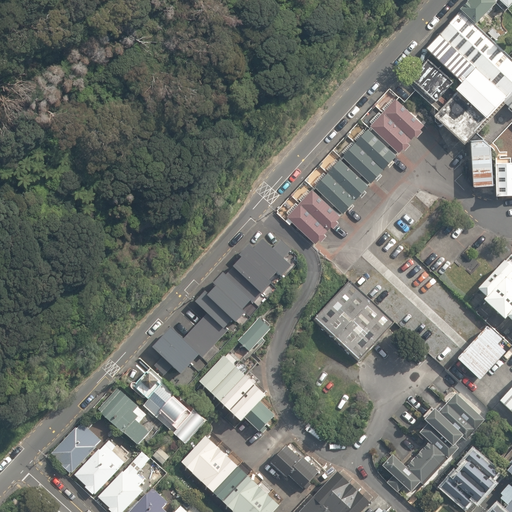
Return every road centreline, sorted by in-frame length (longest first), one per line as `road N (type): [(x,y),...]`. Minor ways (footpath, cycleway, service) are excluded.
road 1 (unclassified): [(408,511),(354,462),(309,441),(281,404),(280,333),(313,270),(256,201)]
road 2 (residential): [(256,201),(18,464)]
road 3 (residential): [(439,0),(256,201)]
